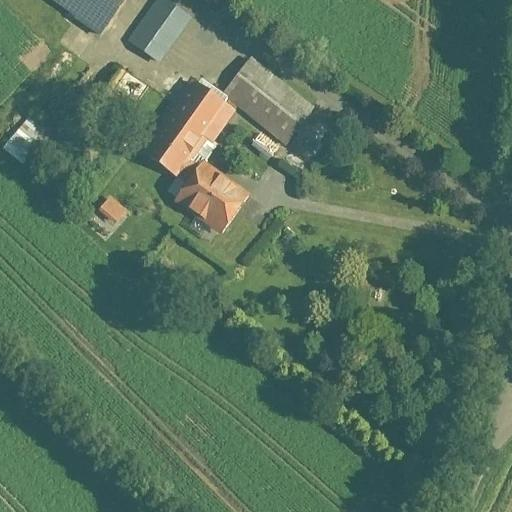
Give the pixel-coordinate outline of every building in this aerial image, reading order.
[(110,0),(44,0),(89,31),(110,0)] [(184,17),(159,0),(140,0),(114,38),(151,63),(184,17)] [(307,96),(243,50),(215,90),(279,135),(307,96)] [(212,226),(242,185),(193,151),(227,104),(185,74),(134,147),(172,174),(160,190),(212,226)] [(5,162),(29,180),(58,143),(34,124),(5,162)] [(250,205),(273,223),(297,192),(274,174),(250,205)] [(91,211),(106,228),(121,214),(105,198),(91,211)]
